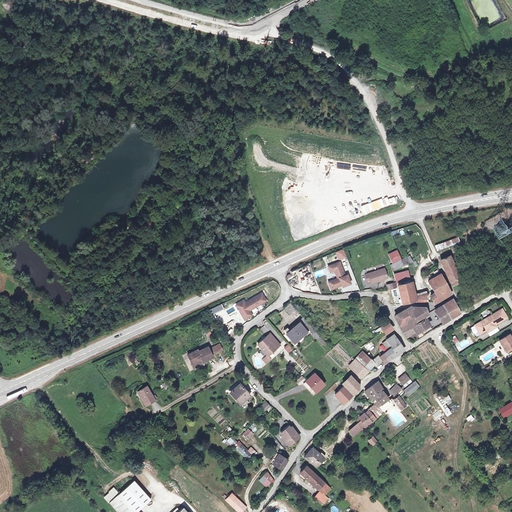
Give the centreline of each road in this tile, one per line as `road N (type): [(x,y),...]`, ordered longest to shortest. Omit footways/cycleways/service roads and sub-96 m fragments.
road 1 (primary): [(0,392),(275,265)]
road 2 (unclassified): [(274,35),(334,58),(355,81),(414,212)]
road 3 (track): [(275,265),(220,149),(178,192),(162,183)]
road 4 (unclassified): [(307,437),(247,374),(235,344),(288,293)]
road 5 (track): [(136,0),(274,35),(300,0)]
road 6 (unclassified): [(288,293),(377,295),(407,349)]
road 7 (primary): [(275,265),(414,212)]
road 8 (unclassified): [(307,437),(407,349)]
